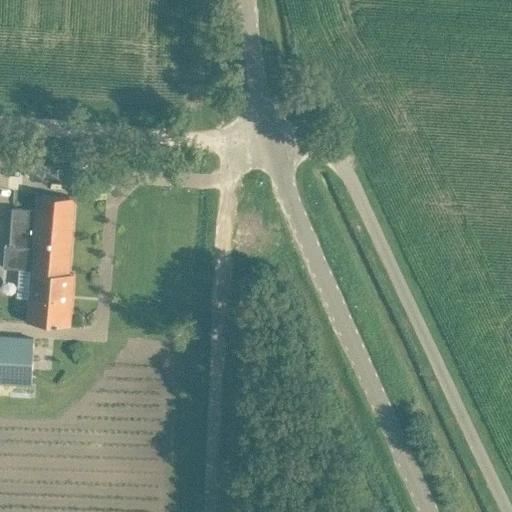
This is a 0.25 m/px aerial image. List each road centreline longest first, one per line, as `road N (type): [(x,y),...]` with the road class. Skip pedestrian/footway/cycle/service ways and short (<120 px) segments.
road 1 (unclassified): [(503,511),(339,159),(311,144),(269,146)]
road 2 (unclassified): [(425,511),(269,146)]
road 3 (track): [(260,124),(238,145),(92,152),(0,145)]
road 4 (unclassified): [(269,146),(243,0)]
